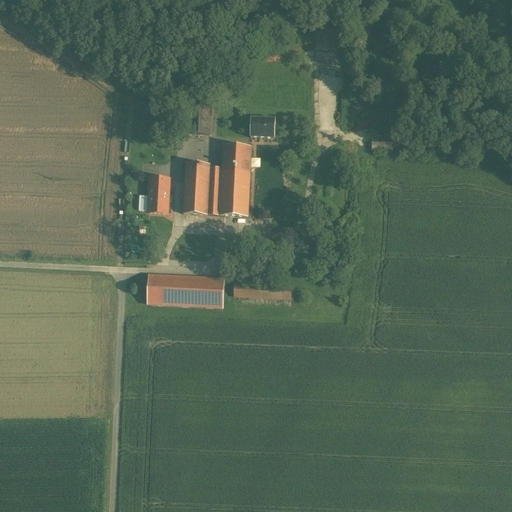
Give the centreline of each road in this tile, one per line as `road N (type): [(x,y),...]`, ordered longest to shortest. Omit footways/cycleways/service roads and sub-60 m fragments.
road 1 (unclassified): [(112,511),(119,274),(0,263)]
road 2 (track): [(511,32),(438,108),(322,148),(301,224),(281,235)]
road 3 (track): [(119,274),(134,77)]
